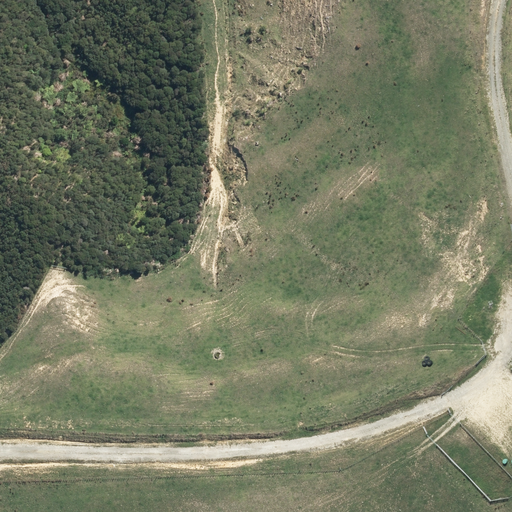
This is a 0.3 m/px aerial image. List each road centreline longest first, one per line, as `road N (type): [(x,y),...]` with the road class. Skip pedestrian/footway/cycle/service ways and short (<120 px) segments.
road 1 (track): [(0,498),(238,489),(357,472),(457,435),(511,388)]
road 2 (track): [(511,160),(501,53),(511,10)]
